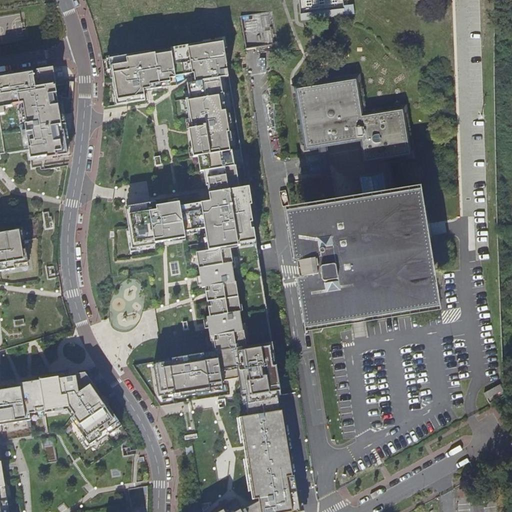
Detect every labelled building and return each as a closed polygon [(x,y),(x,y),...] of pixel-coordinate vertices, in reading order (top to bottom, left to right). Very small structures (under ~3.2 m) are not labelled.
[(241,15),(246,48),(276,43),(271,10),(241,15)] [(207,353),(269,344),(218,34),(101,54),(109,106),(125,103),(149,99),(148,89),(181,84),(199,196),(194,197),(193,192),(126,203),(134,248),(188,239),(207,353)] [(0,265),(15,263),(14,259),(27,257),(21,223),(0,226),(0,111),(4,111),(4,107),(12,106),(11,100),(24,98),(28,117),(36,116),(39,134),(31,135),(32,141),(24,142),(28,169),(40,167),(41,173),(63,170),(62,161),(68,159),(55,67),(0,76),(0,265)] [(284,208),(288,236),(290,244),(292,261),(299,260),(299,261),(312,258),(309,240),(308,232),(307,223),(329,219),(401,207),(403,207),(418,298),(377,304),(320,313),(315,275),(302,276),(302,278),(295,279),(304,333),(440,310),(420,186),(398,190),(392,155),(409,152),(401,110),(361,116),(354,80),(296,89),(306,147),(318,145),(327,202),(284,208)] [(307,223),(308,232),(309,240),(312,258),(299,261),(296,263),(299,276),(302,276),(315,275),(320,313),(377,304),(418,298),(403,207),(401,207),(329,219),(307,223)] [(45,213),(47,229),(51,229),(51,224),(53,223),(53,218),(50,219),(49,213),(45,213)] [(277,399),(269,344),(207,353),(172,358),(172,361),(150,364),(156,398),(162,406),(191,401),(221,395),(218,378),(236,375),(240,402),(243,419),(280,413),(277,399)] [(89,372),(0,386),(0,511),(137,511),(128,511),(8,511),(4,481),(0,454),(0,424),(30,420),(29,411),(45,409),(64,406),(69,414),(71,417),(89,443),(106,432),(117,424),(120,422),(123,420),(89,372)] [(500,383),(484,393),(490,404),(507,395),(500,383)] [(257,511),(298,511),(293,478),(290,478),(280,413),(243,419),(239,420),(241,431),(243,447),(252,503),(257,502),(257,504),(257,511)] [(45,463),(58,461),(54,437),(49,438),(42,439),(45,463)]
